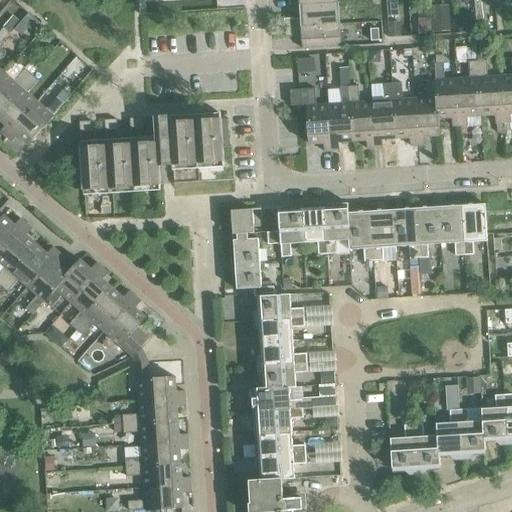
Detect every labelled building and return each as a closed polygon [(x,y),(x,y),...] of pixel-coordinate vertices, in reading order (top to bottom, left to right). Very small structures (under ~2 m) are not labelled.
[(283,19),(284,28),(339,25),(337,3),(299,6),(300,19),(292,20),(292,19),(283,19)] [(449,14),(431,14),(432,33),(450,32),(449,14)] [(475,16),(459,17),(460,33),(476,32),(475,16)] [(431,19),(417,20),(418,35),(431,35),(431,19)] [(400,22),(389,23),(389,37),(401,37),(400,22)] [(339,25),(284,28),(284,38),(293,37),(293,36),(301,35),(302,49),(340,47),(339,25)] [(0,45),(10,34),(3,28),(0,31),(0,45)] [(378,29),(370,30),(370,41),(378,41),(378,29)] [(379,52),(368,53),(369,64),(375,63),(379,59),(379,52)] [(486,53),(477,53),(477,61),(486,61),(486,53)] [(511,75),(511,76),(500,77),(503,124),(510,123),(509,114),(511,114),(511,58),(511,59),(511,75)] [(314,59),(296,60),(297,74),(315,73),(314,59)] [(469,79),(457,80),(460,127),(466,126),(467,126),(466,117),(481,116),(477,61),(468,62),(469,79)] [(486,61),(477,61),(481,116),(495,115),(496,124),(503,124),(500,77),(487,78),(486,61)] [(434,64),(435,81),(438,119),(452,118),(453,127),(460,127),(457,80),(444,80),(443,63),(434,64)] [(349,68),(339,69),(340,87),(349,87),(350,86),(349,68)] [(0,110),(31,75),(24,69),(13,82),(4,73),(0,77),(0,110)] [(0,132),(5,137),(36,102),(27,94),(38,81),(31,75),(0,110),(0,120),(6,126),(0,132)] [(427,99),(415,99),(418,146),(425,146),(424,137),(439,136),(438,119),(435,81),(426,82),(427,99)] [(401,83),(392,84),(395,139),(410,138),(411,147),(418,146),(415,99),(402,100),(401,83)] [(384,101),(371,102),(375,149),(382,149),(381,140),(395,139),(392,84),(383,84),(384,101)] [(350,86),(349,87),(352,142),(367,141),(368,150),(375,149),(371,102),(359,103),(358,86),(350,86)] [(341,104),(328,105),(331,152),(338,152),(338,143),(352,142),(349,87),(340,87),(341,104)] [(64,89),(57,97),(63,103),(70,95),(64,89)] [(331,152),(328,105),(316,106),(315,89),(306,89),(307,106),(306,106),(309,145),(324,144),(324,153),(331,152)] [(290,90),(291,107),(302,106),(301,90),(290,90)] [(36,102),(5,137),(10,142),(16,135),(28,145),(53,117),(52,116),(64,103),(63,103),(57,97),(46,110),(36,102)] [(80,147),(83,190),(84,190),(159,185),(160,185),(159,166),(172,165),(173,184),(234,180),(232,147),(223,147),(222,137),(221,120),(221,119),(171,122),(170,116),(155,117),(154,117),(155,143),(80,147)] [(142,129),(141,118),(129,119),(130,130),(142,129)] [(117,130),(116,120),(104,121),(105,131),(117,130)] [(79,122),(80,133),(92,132),(91,121),(79,122)] [(335,242),(348,241),(349,241),(347,213),(348,213),(347,204),(324,205),(327,255),(336,254),(335,242)] [(318,255),(327,255),(324,205),(301,207),(304,244),(317,243),(318,255)] [(484,205),(461,206),(464,255),(473,255),(472,242),(487,241),(484,205)] [(461,206),(438,207),(441,244),(454,243),(455,256),(464,255),(461,206)] [(290,245),(304,244),(301,207),(279,208),(276,208),(276,209),(278,209),(281,258),(291,257),(290,245)] [(438,207),(415,209),(419,258),(428,258),(427,245),(441,244),(438,207)] [(261,288),(261,297),(274,296),(274,287),(261,288),(258,239),(256,239),(255,233),(254,233),(252,211),(254,211),(254,209),(231,211),(232,235),(234,235),(247,234),(247,240),(234,241),(234,240),(233,240),(234,269),(235,269),(236,290),(261,288)] [(415,209),(393,210),(395,247),(409,246),(409,259),(419,258),(415,209)] [(393,210),(370,212),(373,261),(382,261),(381,248),(395,247),(393,210)] [(349,241),(348,241),(349,250),(363,249),(364,262),(373,261),(370,212),(348,213),(347,213),(349,241)] [(0,253),(26,224),(21,219),(15,226),(3,216),(0,219),(0,253)] [(0,272),(0,286),(0,287),(36,245),(25,235),(31,229),(26,224),(0,253),(0,263),(4,268),(0,272)] [(267,233),(268,245),(280,244),(279,232),(267,233)] [(500,234),(492,235),(494,251),(502,251),(500,234)] [(18,280),(27,288),(58,252),(53,248),(47,254),(36,245),(0,287),(7,293),(18,280)] [(32,315),(44,302),(69,273),(68,273),(58,264),(64,257),(58,252),(27,288),(37,296),(26,309),(32,315)] [(419,258),(409,259),(412,297),(421,297),(420,276),(419,258)] [(428,258),(419,258),(420,276),(431,275),(430,258),(428,258)] [(62,295),(71,303),(102,268),(97,263),(91,270),(80,260),(68,273),(69,273),(44,302),(51,308),(62,295)] [(69,325),(76,331),(113,289),(102,279),(108,273),(102,268),(71,303),(81,312),(69,325)] [(292,280),(282,280),(283,290),(292,289),(292,280)] [(387,287),(377,288),(377,300),(388,299),(387,287)] [(94,324),(104,332),(135,296),(130,292),(124,299),(113,289),(76,331),(81,335),(83,337),(94,324)] [(254,314),(254,321),(304,318),(303,309),(291,310),(290,295),(274,296),(261,297),(260,297),(261,307),(254,314)] [(104,332),(132,357),(151,336),(151,335),(150,337),(137,328),(146,318),(134,308),(140,301),(135,296),(104,332)] [(262,334),(263,343),(293,341),(292,328),(304,327),(304,318),(254,321),(255,328),(262,334)] [(76,331),(69,338),(75,343),(81,335),(76,331)] [(60,337),(56,342),(61,347),(68,339),(65,337),(60,337)] [(257,360),(257,367),(306,364),(306,354),(293,355),(293,341),(263,343),(263,353),(257,360)] [(136,364),(138,402),(185,399),(185,392),(176,392),(175,377),(148,379),(147,363),(136,364)] [(262,388),(266,388),(266,389),(288,387),(288,388),(295,388),(295,373),(307,373),(306,364),(257,367),(258,373),(265,380),(266,388),(262,388)] [(333,372),(320,373),(321,385),(334,384),(333,372)] [(479,378),(466,378),(467,392),(480,391),(479,378)] [(321,385),(318,385),(319,399),(335,398),(334,384),(321,385)] [(458,386),(445,387),(446,400),(458,399),(458,386)] [(251,389),(253,412),(302,409),(302,400),(289,401),(288,388),(288,387),(266,389),(266,388),(262,388),(251,389)] [(511,394),(503,395),(507,445),(511,444),(511,394)] [(481,409),(482,421),(484,439),(493,438),(500,445),(507,445),(503,395),(494,396),(495,408),(481,409)] [(122,415),(122,425),(178,421),(177,406),(186,406),(185,399),(138,402),(139,414),(122,415)] [(303,400),(302,400),(302,409),(312,409),(312,400),(303,400)] [(253,412),(254,435),(291,433),(290,419),(303,418),(302,409),(253,412)] [(434,424),(435,436),(436,436),(437,454),(438,454),(446,453),(453,460),(460,460),(457,410),(448,411),(449,423),(434,424)] [(466,410),(457,410),(460,460),(467,459),(473,452),(485,451),(484,439),(482,421),(467,422),(466,410)] [(335,428),(334,417),(324,418),(324,428),(335,428)] [(140,433),(141,445),(188,442),(187,435),(178,435),(178,421),(122,425),(123,434),(140,433)] [(416,475),(413,425),(404,426),(405,438),(390,439),(392,469),(402,468),(409,475),(416,475)] [(422,425),(413,425),(416,475),(423,474),(429,466),(438,466),(438,454),(437,454),(436,436),(435,436),(423,437),(422,425)] [(254,435),(256,458),(305,455),(305,446),(292,446),(291,433),(254,435)] [(64,437),(55,437),(56,447),(64,447),(64,437)] [(125,458),(125,468),(180,464),(179,450),(188,449),(188,442),(141,445),(142,457),(125,458)] [(256,466),(257,480),(257,481),(282,479),(282,480),(294,479),(293,465),(306,464),(305,455),(256,458),(256,460),(254,460),(254,466),(256,466)] [(53,457),(44,458),(45,472),(54,471),(53,457)] [(143,476),(144,488),(191,485),(190,478),(181,479),(180,464),(125,468),(126,477),(143,476)] [(257,481),(257,480),(249,481),(250,511),(292,511),(302,510),(301,498),(283,499),(282,480),(282,479),(257,481)] [(191,485),(144,488),(145,500),(128,502),(128,511),(145,510),(183,508),(182,493),(191,492),(191,485)] [(114,499),(106,499),(106,511),(119,511),(119,505),(114,499)]
